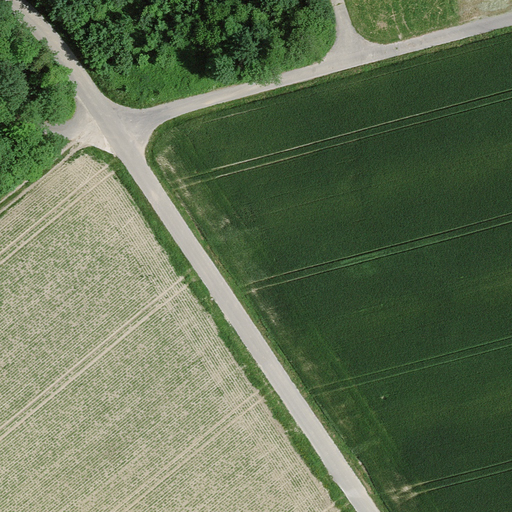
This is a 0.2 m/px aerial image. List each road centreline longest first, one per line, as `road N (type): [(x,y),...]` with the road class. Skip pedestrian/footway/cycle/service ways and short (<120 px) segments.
road 1 (unclassified): [(7,0),(82,81),(370,511)]
road 2 (track): [(109,127),(511,18)]
road 3 (track): [(0,205),(106,127)]
